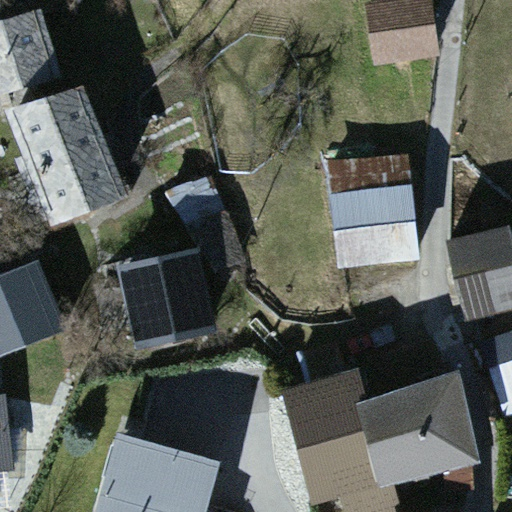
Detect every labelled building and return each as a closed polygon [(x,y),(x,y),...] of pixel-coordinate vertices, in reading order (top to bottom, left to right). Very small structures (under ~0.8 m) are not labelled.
[(356,0),(366,60),(439,48),(430,0),(356,0)] [(37,5),(0,14),(0,93),(56,78),(37,5)] [(8,101),(56,219),(123,193),(74,74),(8,101)] [(407,142),(318,154),(333,260),(421,248),(407,142)] [(204,170),(158,193),(183,243),(229,220),(204,170)] [(511,217),(447,234),(468,316),(511,305),(511,217)] [(205,242),(112,257),(126,344),(219,329),(205,242)] [(0,354),(71,327),(42,254),(0,270),(0,354)] [(511,326),(483,336),(510,414),(511,412),(511,326)] [(305,378),(275,387),(301,486),(302,499),(337,495),(336,511),(458,511),(458,506),(403,511),(403,504),(470,485),(466,465),(496,456),(462,356),(367,388),(362,353),(347,359),(338,333),(293,347),(305,378)] [(0,463),(9,464),(6,393),(0,393),(0,463)] [(211,511),(229,453),(116,420),(89,511),(211,511)]
